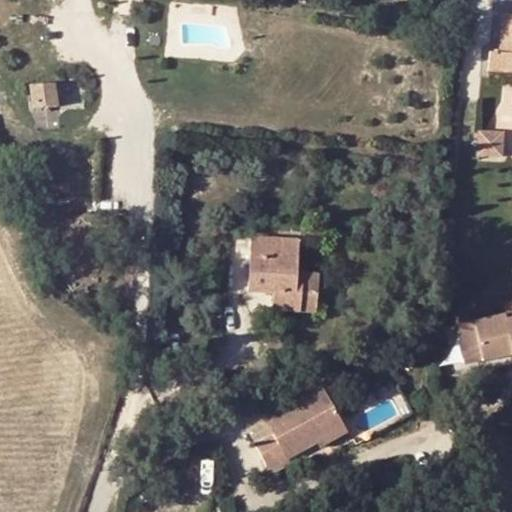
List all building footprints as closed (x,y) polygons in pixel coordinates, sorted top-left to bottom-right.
[(511,21),(501,21),(498,59),(488,58),(486,76),(511,78),(511,21)] [(32,89),(34,110),(56,109),(54,87),(32,89)] [(501,139),(478,137),(476,161),(499,163),(501,139)] [(301,290),(294,289),(295,273),(298,241),(250,237),(246,288),(270,290),(269,306),(310,309),(311,291),(301,290)] [(295,273),(294,289),(301,290),(304,273),(295,273)] [(511,320),(510,321),(508,314),(461,323),(469,364),(511,356),(511,320)] [(265,357),(251,362),(256,380),(271,375),(265,357)] [(316,387),(261,420),(270,436),(253,445),(271,474),(289,464),(285,457),(312,442),(310,439),(338,422),(316,387)] [(310,439),(312,442),(316,450),(344,433),(338,422),(310,439)]
